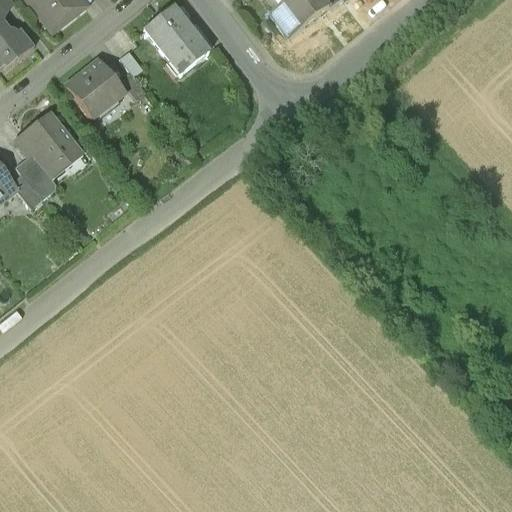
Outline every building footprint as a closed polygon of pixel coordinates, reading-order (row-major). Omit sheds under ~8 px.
[(11,7),(5,0),(0,0),(0,17),(4,20),(11,7)] [(23,0),(22,1),(51,37),(84,11),(74,0),(23,0)] [(321,0),(280,0),(284,5),(270,15),(290,41),(330,11),(321,0)] [(321,0),(330,11),(331,13),(347,0),(321,0)] [(206,57),(171,13),(144,35),(179,79),(206,57)] [(0,17),(0,72),(1,72),(3,75),(31,52),(21,39),(18,42),(16,39),(13,36),(10,35),(6,34),(0,27),(4,20),(0,17)] [(142,74),(128,57),(118,65),(128,77),(132,82),(142,74)] [(123,100),(96,66),(65,91),(91,125),(123,100)] [(132,82),(128,77),(119,84),(135,105),(144,98),(132,82)] [(74,152),(48,120),(13,147),(26,163),(27,165),(31,161),(47,181),(50,185),(68,171),(61,162),(74,152)] [(47,181),(31,161),(27,165),(26,163),(14,173),(21,181),(31,194),(47,181)] [(0,174),(0,207),(14,196),(16,195),(11,189),(0,174)] [(31,194),(21,181),(11,189),(16,195),(14,196),(29,214),(40,205),(31,194)]
